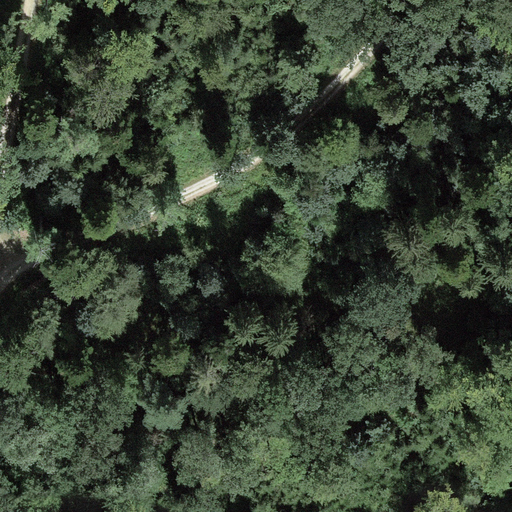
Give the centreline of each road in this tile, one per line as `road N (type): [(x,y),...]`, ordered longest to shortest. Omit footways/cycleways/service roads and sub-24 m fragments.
road 1 (track): [(0,272),(180,204),(238,171),(285,138),(390,0)]
road 2 (track): [(31,0),(0,153)]
